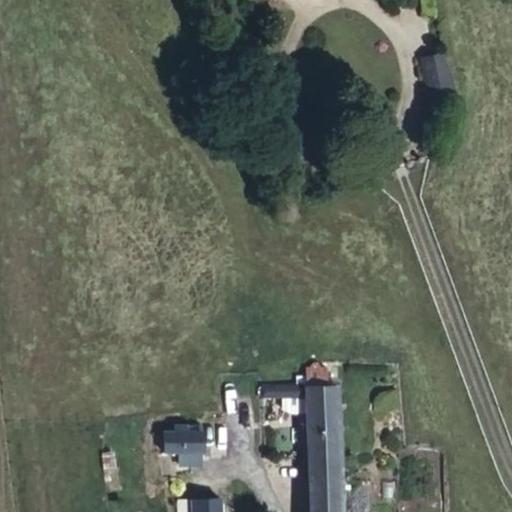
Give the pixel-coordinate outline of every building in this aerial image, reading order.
[(448,78),(443,56),(422,61),(431,101),(451,96),(457,95),(453,78),(448,78)] [(305,368),(306,386),(306,397),(307,414),(309,511),(340,511),(340,507),(341,507),(345,508),(351,507),(351,500),(346,497),(340,499),(339,481),(345,483),(349,480),(350,475),(345,472),(339,474),(336,386),(324,387),(323,368),(305,368)] [(306,397),(306,386),(261,386),(262,398),(276,397),(306,397)] [(306,397),(276,397),(276,409),(286,414),(307,414),(306,397)] [(198,458),(202,431),(178,429),(176,434),(165,433),(162,454),(177,456),(176,462),(194,465),(196,458),(198,458)] [(216,511),(215,498),(186,499),(186,511),(216,511)] [(186,511),(186,499),(172,501),(172,511),(186,511)]
